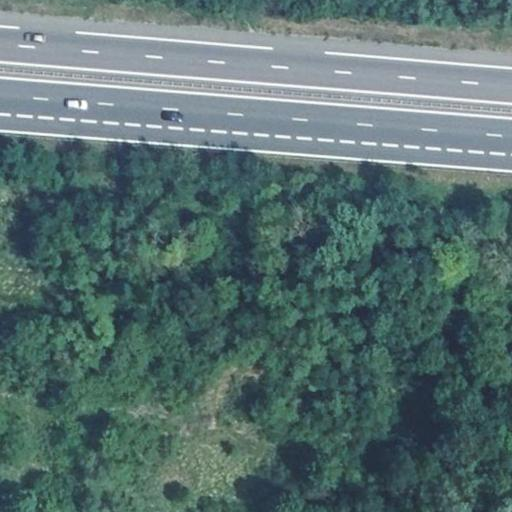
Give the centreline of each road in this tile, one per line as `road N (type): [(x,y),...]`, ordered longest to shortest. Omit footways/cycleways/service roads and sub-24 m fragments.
road 1 (motorway): [(511,89),(0,46)]
road 2 (motorway): [(0,108),(511,148)]
